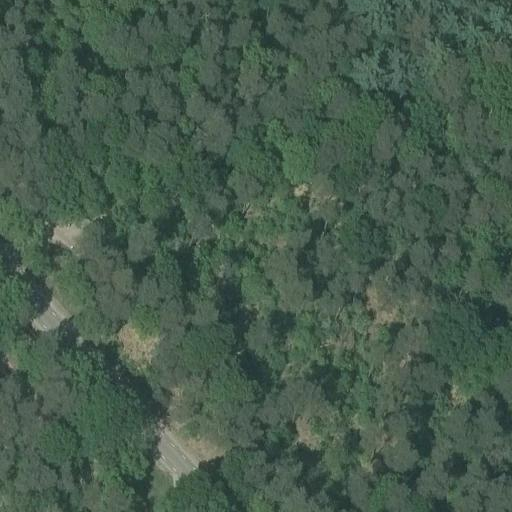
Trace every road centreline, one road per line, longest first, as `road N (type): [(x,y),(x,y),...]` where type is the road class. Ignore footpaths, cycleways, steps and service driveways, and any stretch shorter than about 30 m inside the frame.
road 1 (track): [(511,105),(55,234),(0,258)]
road 2 (tertiary): [(222,511),(0,264)]
